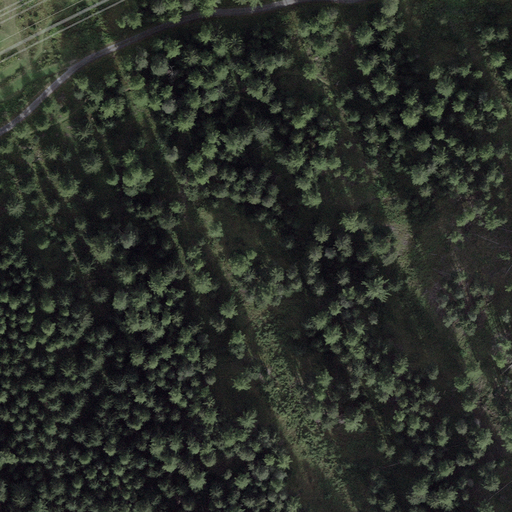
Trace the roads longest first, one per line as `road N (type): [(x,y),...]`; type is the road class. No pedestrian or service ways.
road 1 (track): [(0,126),(67,72),(133,39),(219,8),(311,0)]
road 2 (track): [(89,61),(27,78),(12,0)]
